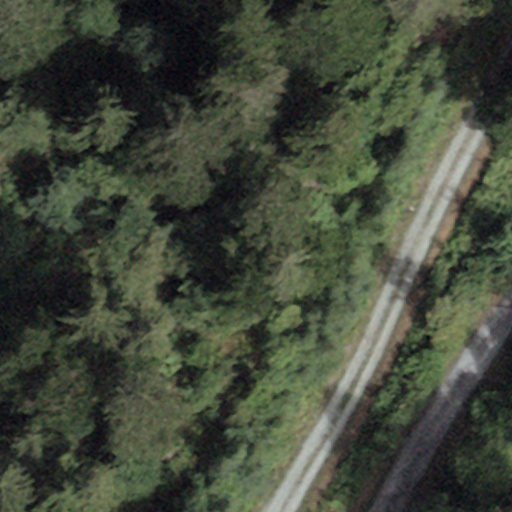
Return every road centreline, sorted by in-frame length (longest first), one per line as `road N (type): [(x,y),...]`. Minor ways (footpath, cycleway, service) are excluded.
road 1 (track): [(511,70),(290,511)]
road 2 (track): [(511,296),(484,330),(396,511)]
